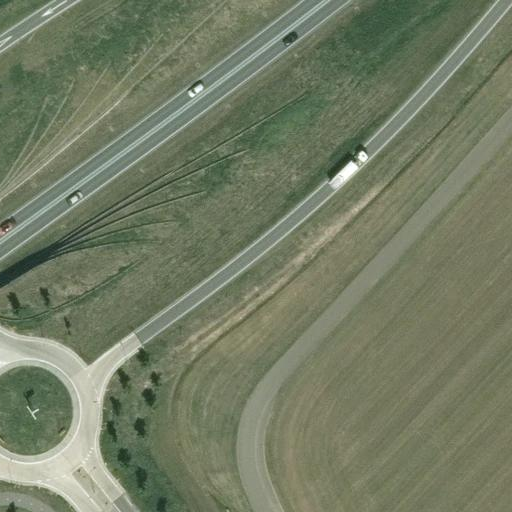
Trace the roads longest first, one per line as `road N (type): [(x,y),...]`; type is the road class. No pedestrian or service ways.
road 1 (trunk): [(83,383),(278,232),(378,142),(506,0)]
road 2 (trunk): [(0,242),(325,0)]
